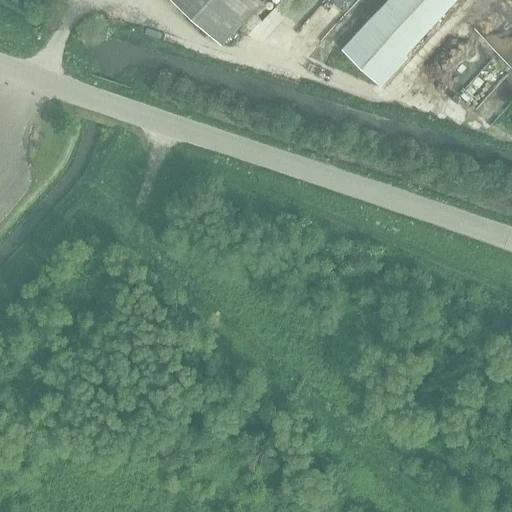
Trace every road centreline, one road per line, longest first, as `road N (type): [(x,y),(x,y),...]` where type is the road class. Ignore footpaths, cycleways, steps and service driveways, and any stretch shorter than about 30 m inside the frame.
road 1 (tertiary): [(511,238),(0,62)]
road 2 (track): [(164,124),(202,164),(264,197),(511,291)]
